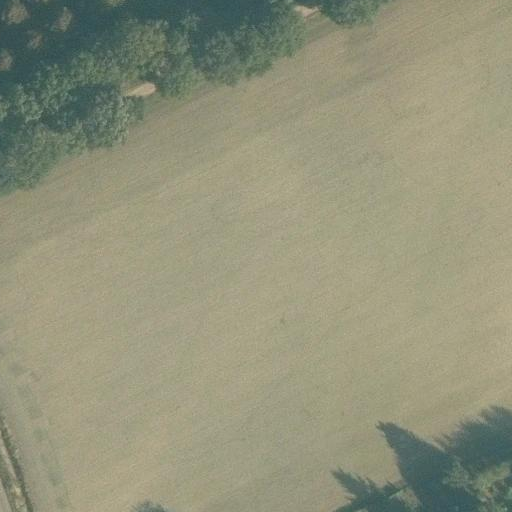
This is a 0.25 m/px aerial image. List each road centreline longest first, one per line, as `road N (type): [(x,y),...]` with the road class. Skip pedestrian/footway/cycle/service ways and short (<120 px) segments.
road 1 (unclassified): [(0,166),(196,71)]
road 2 (track): [(196,71),(334,0)]
